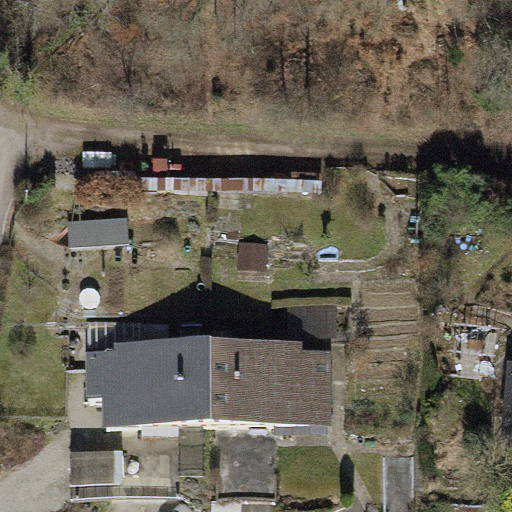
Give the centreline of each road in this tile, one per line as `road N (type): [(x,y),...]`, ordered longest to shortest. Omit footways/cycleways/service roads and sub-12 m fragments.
road 1 (track): [(511,180),(34,124),(0,109)]
road 2 (residential): [(0,246),(34,124)]
